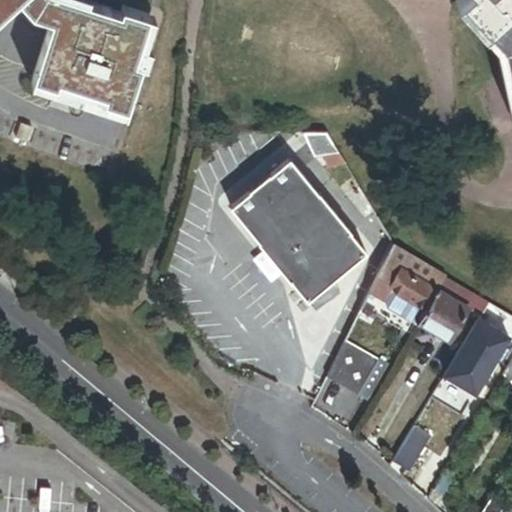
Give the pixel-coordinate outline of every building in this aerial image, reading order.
[(0,0),(0,16),(17,0),(0,0)] [(20,0),(34,14),(54,21),(35,77),(59,85),(62,78),(85,86),(108,93),(106,101),(128,107),(142,63),(136,61),(150,15),(123,6),(122,11),(109,7),(108,13),(93,9),(95,3),(85,0),(20,0)] [(511,0),(462,0),(489,29),(511,9),(511,8),(511,0)] [(109,7),(95,3),(93,9),(108,13),(109,7)] [(511,10),(511,9),(489,29),(503,44),(511,87),(511,10)] [(59,85),(58,90),(75,96),(76,92),(82,94),(85,86),(62,78),(59,85)] [(24,124),(19,139),(30,143),(35,127),(24,124)] [(330,135),(307,135),(319,154),(324,151),(332,163),(343,156),(330,135)] [(251,192),(232,207),(261,242),(260,243),(307,302),(367,253),(290,160),(270,176),(269,175),(250,191),(251,192)] [(397,244),(372,293),(387,302),(394,290),(389,287),(401,268),(390,262),(397,251),(429,271),(423,281),(438,290),(446,278),(448,275),(397,244)] [(438,290),(423,281),(429,271),(397,251),(390,262),(401,268),(389,287),(394,290),(396,287),(428,307),(438,290)] [(489,305),(491,301),(448,275),(446,278),(489,305)] [(482,317),(489,305),(446,278),(438,290),(470,310),(482,317)] [(428,307),(419,323),(451,342),(470,310),(438,290),(428,307)] [(387,302),(372,293),(368,300),(383,309),(387,302)] [(347,342),(327,378),(360,397),(380,360),(347,342)] [(447,471),(435,490),(447,497),(459,478),(447,471)] [(511,511),(511,507),(494,493),(483,511),(511,511)]
